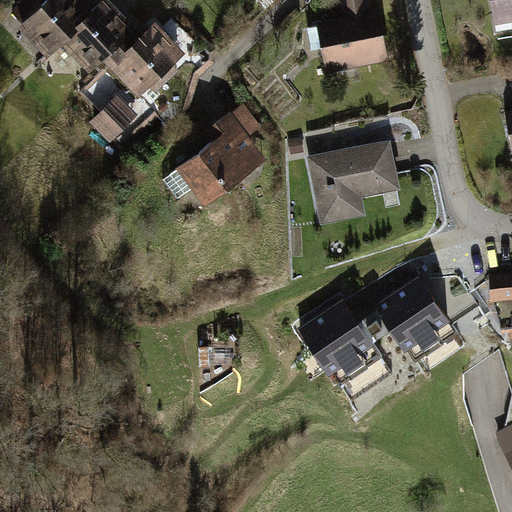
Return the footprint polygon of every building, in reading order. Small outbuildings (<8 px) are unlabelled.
[(93,0),(44,0),(12,31),(47,67),(66,49),(90,75),(105,68),(144,109),(193,62),(153,20),(144,29),(116,0),(100,0),(97,3),(93,0)] [(346,0),(350,21),(320,27),(330,79),(391,67),(378,0),(346,0)] [(511,0),(493,0),(498,31),(511,29),(511,0)] [(222,136),(174,170),(202,210),(266,164),(249,140),(261,131),(241,102),(213,123),(222,136)] [(140,124),(118,103),(97,124),(119,145),(140,124)] [(303,142),(289,144),(292,161),(306,158),(303,142)] [(395,145),(309,161),(322,230),(369,222),(365,205),(405,197),(395,145)] [(421,268),(376,298),(406,341),(451,310),(421,268)] [(511,280),(491,283),(494,310),(511,307),(511,280)] [(346,295),(301,329),(331,369),(376,335),(346,295)]
